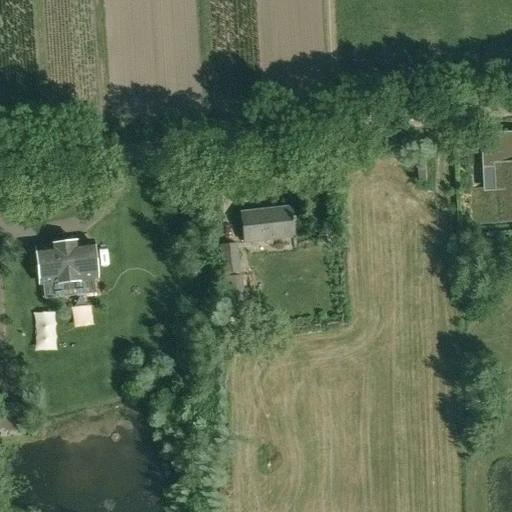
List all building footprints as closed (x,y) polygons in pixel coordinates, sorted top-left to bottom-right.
[(511,133),(474,136),(462,136),(463,155),(483,154),(484,168),(496,168),(497,188),(473,189),(474,224),(479,224),(511,222),(511,133)] [(294,238),(291,207),(241,212),(244,243),(294,238)] [(93,244),(38,250),(42,283),(96,277),(93,244)] [(221,246),(224,273),(242,272),(239,244),(221,246)] [(245,302),(242,276),(225,277),(227,304),(245,302)] [(20,403),(0,403),(0,436),(21,436),(20,403)]
